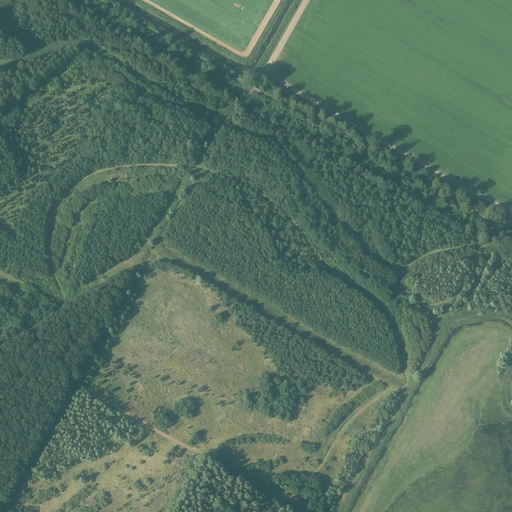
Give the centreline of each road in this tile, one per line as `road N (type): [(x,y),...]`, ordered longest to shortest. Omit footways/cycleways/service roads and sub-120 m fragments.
road 1 (track): [(384,304),(407,381),(350,420),(315,471),(237,475),(77,386),(5,511)]
road 2 (track): [(0,347),(62,306),(46,248),(54,205),(81,179),(119,165),(187,164),(252,186),(293,220),(326,265),(384,304)]
road 3 (track): [(499,227),(252,88)]
road 4 (track): [(0,61),(83,39),(214,112),(227,103),(238,107)]
road 5 (track): [(252,132),(231,122),(252,88),(98,0)]
road 6 (track): [(252,132),(289,159),(348,257),(391,291)]
road 7 (track): [(391,291),(445,301),(480,246)]
